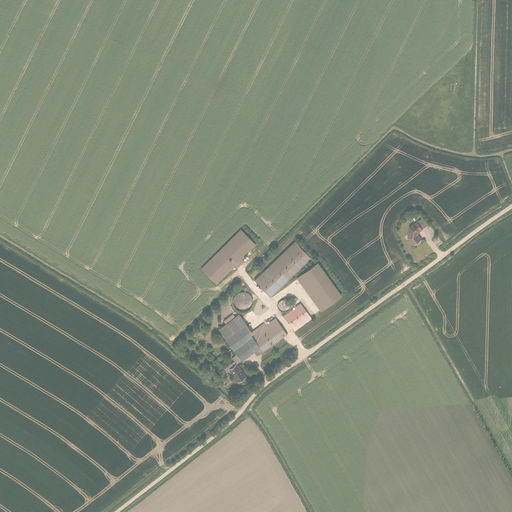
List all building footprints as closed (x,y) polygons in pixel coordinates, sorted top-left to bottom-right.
[(417,212),(404,221),(402,233),(408,241),(422,231),(418,224),(423,220),(417,212)] [(254,238),(239,224),(200,262),(214,277),(231,260),(234,263),(241,256),(238,253),(254,238)] [(308,251),(292,235),(252,274),(268,290),(308,251)] [(339,289),(315,256),(295,271),(318,304),(339,289)] [(242,286),(238,286),(233,287),(230,290),(229,293),(228,295),(228,299),(230,303),(233,305),(237,306),(240,306),(245,305),(247,302),(248,300),(249,296),(248,293),(247,291),(245,288),(242,286)] [(278,294),(277,295),(275,296),(274,298),(274,300),(275,302),(276,304),(277,305),(279,306),(282,306),(283,306),(285,304),(287,302),(287,301),(287,299),(286,296),(284,294),(282,293),(280,293),(278,294)] [(307,313),(296,298),(279,310),(290,325),(307,313)] [(284,328),(273,313),(250,329),(236,308),(215,322),(237,355),(254,343),(257,347),(284,328)] [(235,376),(244,370),(235,358),(226,363),(235,376)]
